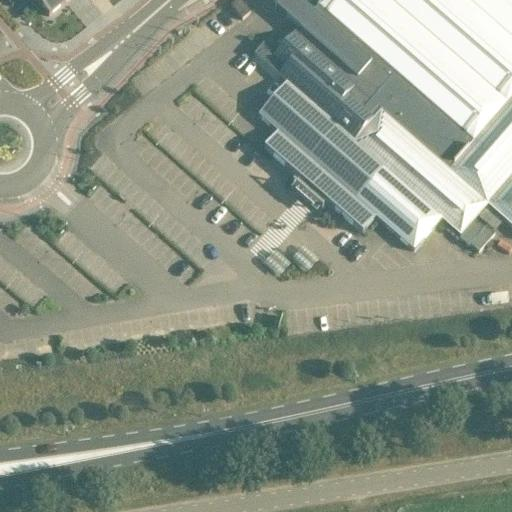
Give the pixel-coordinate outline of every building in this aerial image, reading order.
[(33,0),(49,18),(70,0),(33,0)] [(283,83),(256,114),(276,131),(263,145),(365,233),(376,220),(413,252),(440,222),(460,239),(460,238),(474,222),(477,218),(487,207),(504,222),(511,229),(511,0),(325,0),(312,15),(295,0),(287,0),(287,20),(299,30),(294,36),(277,55),(272,60),(285,71),(278,78),(280,81),(283,83)] [(250,15),(239,2),(231,8),(242,22),(250,15)] [(470,247),(484,231),(475,223),(459,241),(468,249),(470,247)] [(484,231),(470,247),(478,255),(494,237),(485,229),(484,231)]
